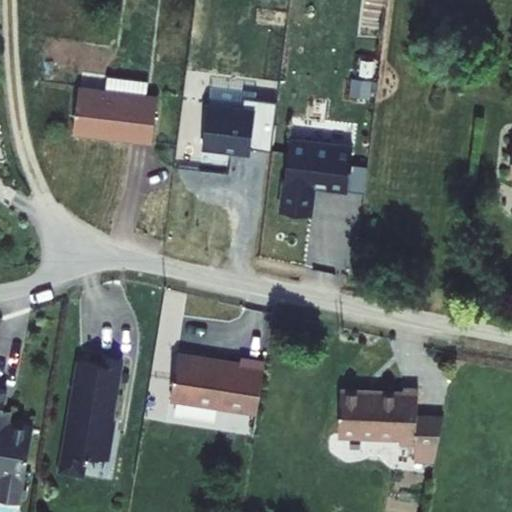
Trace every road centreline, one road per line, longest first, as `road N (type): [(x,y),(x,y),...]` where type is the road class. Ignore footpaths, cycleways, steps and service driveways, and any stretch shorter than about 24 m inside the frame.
road 1 (unclassified): [(99,257),(511,337)]
road 2 (track): [(8,0),(18,132),(46,212)]
